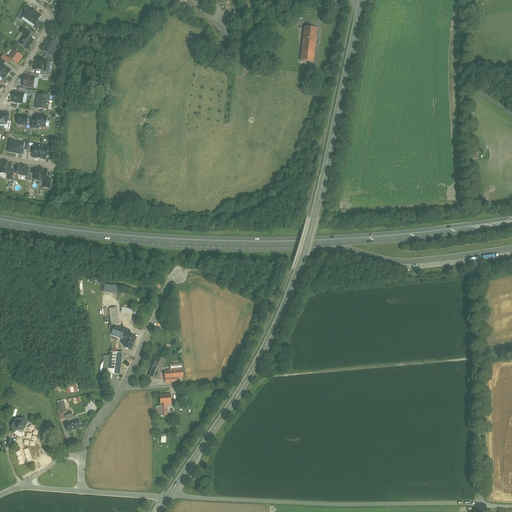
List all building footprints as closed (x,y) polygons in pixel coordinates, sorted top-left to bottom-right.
[(41,16),(29,8),(25,13),(23,16),(24,17),(35,24),(38,20),(41,16)] [(22,11),(17,18),(21,21),(24,17),(23,16),(25,13),(22,11)] [(38,20),(35,24),(33,27),(37,30),(42,23),(38,20)] [(31,33),(24,28),(21,32),(24,35),(24,34),(28,37),(31,33)] [(317,29),(304,28),(301,61),(313,62),(317,29)] [(24,35),(18,43),(27,49),(29,46),(31,44),(30,44),(33,40),(28,37),(24,34),(24,35)] [(58,44),(48,39),(41,50),(51,56),(58,44)] [(23,57),(13,50),(8,57),(11,59),(18,64),(23,57)] [(8,57),(4,54),(1,58),(6,62),(8,64),(11,59),(8,57)] [(47,62),(36,60),(35,65),(34,65),(33,69),(42,71),(48,72),(50,62),(47,62)] [(3,65),(0,63),(0,64),(0,75),(5,79),(11,71),(3,65)] [(30,77),(25,76),(23,86),(33,87),(35,78),(30,77)] [(15,92),(13,102),(22,103),(24,94),(18,92),(15,92)] [(49,97),(38,95),(37,101),(48,103),(49,97)] [(48,103),(37,101),(36,108),(47,110),(48,103)] [(8,114),(0,112),(0,122),(5,124),(7,124),(7,121),(8,114)] [(28,116),(19,115),(17,123),(26,125),(26,124),(27,120),(28,116)] [(47,117),(38,115),(37,120),(36,125),(38,125),(45,127),(47,117)] [(37,120),(31,119),(31,121),(30,127),(38,129),(38,125),(36,125),(37,120)] [(24,143),(10,140),(8,151),(23,154),(23,150),(25,143),(24,143)] [(41,145),(35,144),(33,157),(39,158),(41,145)] [(48,146),(41,145),(39,158),(46,159),(48,146)] [(12,164),(1,162),(0,166),(0,172),(8,174),(10,174),(11,170),(12,164)] [(25,166),(22,165),(22,166),(18,165),(16,174),(27,176),(28,172),(29,167),(25,166)] [(41,169),(40,169),(36,169),(35,178),(38,179),(39,180),(41,180),(42,180),(44,180),(45,180),(46,178),(47,170),(44,170),(43,169),(41,169)] [(52,179),(46,178),(45,180),(44,180),(43,187),(50,188),(52,179)] [(105,284),(105,292),(119,294),(120,286),(105,284)] [(132,310),(122,307),(121,313),(131,315),(132,310)] [(131,332),(118,326),(119,322),(117,308),(109,309),(111,324),(113,335),(126,340),(130,335),(131,332)] [(135,337),(130,335),(126,340),(123,346),(131,349),(135,337)] [(122,353),(110,352),(110,356),(108,373),(120,375),(122,353)] [(165,360),(157,356),(149,376),(157,380),(165,360)] [(171,371),(165,371),(166,384),(179,383),(179,378),(183,377),(182,364),(171,365),(171,371)] [(77,384),(67,386),(68,393),(79,391),(77,384)] [(171,395),(160,396),(161,405),(161,406),(156,406),(157,416),(167,416),(166,404),(171,404),(171,395)] [(67,412),(64,402),(58,404),(61,414),(64,413),(67,412)] [(24,418),(16,420),(12,426),(13,434),(19,438),(25,437),(25,432),(27,429),(26,426),(29,422),(24,418)] [(78,419),(65,423),(68,431),(81,428),(78,419)]
